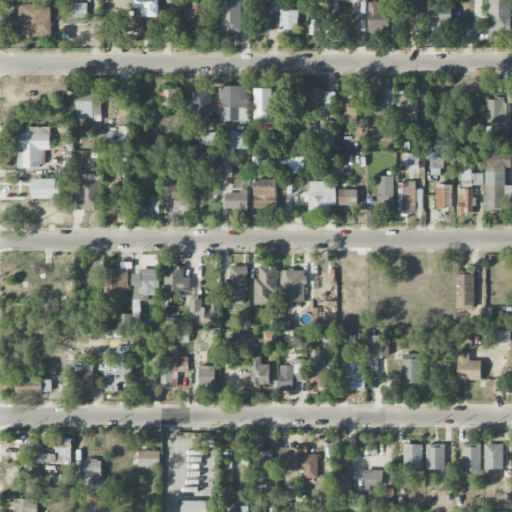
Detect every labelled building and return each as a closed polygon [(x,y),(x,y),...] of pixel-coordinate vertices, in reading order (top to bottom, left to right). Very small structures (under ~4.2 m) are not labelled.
[(159,18),(158,0),(134,0),(134,33),(153,33),(153,18),(159,18)] [(242,0),(228,0),(222,0),(222,33),(241,33),(242,0)] [(488,0),(488,35),(510,35),(510,0),(488,0)] [(203,4),(187,2),(184,26),(200,28),(203,4)] [(368,31),(389,30),(389,9),(379,9),(379,2),(368,3),(368,31)] [(87,18),(87,3),(72,4),(72,18),(87,18)] [(51,36),(50,4),(19,5),(19,37),(51,36)] [(450,24),(451,7),(429,5),(428,23),(450,24)] [(279,35),(296,35),(297,11),(280,10),(279,35)] [(247,86),(221,87),(221,122),(248,121),(247,86)] [(368,115),(385,115),(385,111),(393,111),(393,88),(368,89),(368,115)] [(160,108),(178,108),(177,89),(160,90),(160,108)] [(253,120),(275,121),(276,90),(254,89),(253,120)] [(308,109),(332,109),(333,90),(309,90),(308,109)] [(101,121),(100,94),(75,94),(76,109),(91,108),(92,122),(101,121)] [(397,96),(398,118),(417,118),(417,96),(397,96)] [(485,122),(499,123),(499,137),(510,137),(510,104),(504,104),(504,99),(485,99),(485,122)] [(358,100),(340,100),(340,121),(357,121),(358,100)] [(131,145),(130,127),(119,127),(119,145),(131,145)] [(17,129),(18,169),(39,168),(39,151),(50,150),(50,128),(17,129)] [(243,149),(243,132),(231,131),(231,139),(221,139),(221,149),(243,149)] [(199,145),(218,145),(217,133),(199,133),(199,145)] [(335,150),(335,134),(321,134),(320,150),(335,150)] [(232,153),(220,154),(221,178),(232,178),(232,153)] [(331,153),(321,154),(322,176),(332,176),(331,153)] [(421,154),(404,154),(403,171),(421,172),(421,154)] [(510,168),(510,154),(485,154),(485,168),(510,168)] [(280,157),(281,173),(304,173),(304,156),(280,157)] [(269,157),(253,157),(252,171),(269,171),(269,157)] [(124,179),(124,164),(109,164),(109,178),(124,179)] [(483,186),(482,173),(471,174),(470,167),(461,167),(461,184),(457,184),(458,217),(473,216),(472,186),(483,186)] [(76,210),(100,210),(99,174),(80,175),(81,199),(76,199),(76,210)] [(32,200),(61,199),(60,179),(31,180),(32,200)] [(277,180),(255,179),(254,196),(276,197),(277,180)] [(394,181),(380,180),(379,207),(393,207),(394,181)] [(309,210),(336,210),(335,182),(308,182),(309,210)] [(397,183),(398,214),(423,213),(422,189),(415,190),(415,182),(397,183)] [(188,200),(189,187),(173,185),(171,198),(188,200)] [(452,185),(436,185),(436,208),(452,207),(452,185)] [(357,190),(339,189),(338,204),(357,205),(357,190)] [(225,192),(225,210),(247,210),(247,192),(225,192)] [(159,197),(144,197),(144,215),(159,215),(159,197)] [(190,292),(190,278),(184,278),(184,265),(165,265),(164,291),(190,292)] [(253,279),(254,304),(276,304),(275,266),(258,267),(258,279),(253,279)] [(246,305),(246,267),(230,267),(230,279),(225,279),(225,304),(246,305)] [(128,269),(105,268),(104,301),(127,301),(128,269)] [(155,295),(155,269),(135,269),(135,295),(155,295)] [(280,302),(304,302),(305,271),(281,270),(280,302)] [(474,305),(474,275),(455,274),(455,305),(474,305)] [(218,326),(219,302),(210,302),(209,308),(202,308),(202,299),(190,299),(189,325),(218,326)] [(118,328),(132,328),(132,314),(118,314),(118,328)] [(189,343),(189,329),(175,330),(175,323),(165,323),(166,344),(189,343)] [(510,344),(510,330),(493,330),(493,343),(510,344)] [(265,345),(277,345),(276,331),(264,332),(265,345)] [(382,357),(383,336),(367,336),(366,372),(378,373),(378,357),(382,357)] [(105,392),(117,392),(117,382),(131,381),(131,350),(104,351),(105,392)] [(310,351),(312,390),(328,389),(326,360),(320,360),(320,350),(310,351)] [(457,385),(468,385),(468,381),(481,381),(481,361),(469,361),(469,353),(458,353),(457,385)] [(402,384),(421,384),(420,354),(401,355),(402,384)] [(186,357),(162,358),(162,388),(177,388),(177,372),(186,372),(186,357)] [(251,389),(261,389),(261,385),(269,385),(269,365),(261,365),(261,357),(251,357),(251,389)] [(92,365),(75,365),(75,388),(93,387),(92,365)] [(293,391),(293,382),(302,381),(302,365),(279,365),(280,392),(293,391)] [(199,385),(216,384),(215,369),(199,370),(199,385)] [(17,396),(43,395),(42,378),(16,379),(17,396)] [(71,464),(72,438),(56,438),(55,454),(43,454),(43,440),(28,440),(28,449),(34,449),(34,463),(71,464)] [(481,443),(462,443),(462,472),(481,472),(481,443)] [(426,470),(444,469),(443,444),(426,444),(426,470)] [(484,469),(503,470),(503,445),(484,444),(484,469)] [(422,445),(404,445),(403,472),(422,472),(422,445)] [(317,479),(318,455),(307,455),(307,449),(281,448),(280,470),(304,471),(304,479),(317,479)] [(272,468),(272,449),(254,450),(255,480),(261,479),(261,468),(272,468)] [(160,452),(139,451),(139,467),(159,467),(160,452)] [(349,457),(339,457),(339,490),(350,490),(349,457)] [(84,461),(84,494),(102,493),(101,461),(84,461)] [(364,487),(382,487),(382,471),(364,470),(364,487)] [(251,475),(242,474),(240,491),(248,492),(251,475)] [(37,511),(38,500),(16,499),(15,511),(37,511)] [(217,511),(217,502),(181,501),(181,511),(217,511)]
